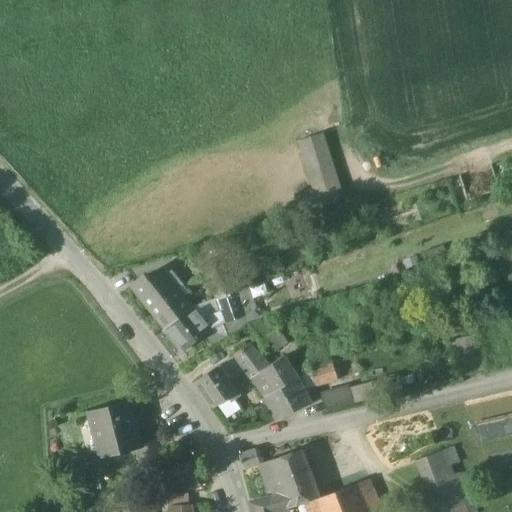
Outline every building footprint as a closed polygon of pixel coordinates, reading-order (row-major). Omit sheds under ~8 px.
[(324,133),(296,142),(318,207),(345,198),(324,133)] [(225,257),(204,264),(208,276),(229,269),(225,257)] [(332,260),(306,269),(309,278),(335,269),(332,260)] [(229,269),(208,276),(211,286),(231,276),(229,269)] [(147,275),(132,287),(148,308),(176,286),(163,270),(150,280),(147,275)] [(231,276),(211,286),(216,300),(237,293),(233,282),(231,276)] [(245,278),(233,282),(237,293),(248,289),(245,278)] [(176,286),(148,308),(165,330),(193,308),(176,286)] [(237,293),(216,300),(220,312),(241,304),(240,301),(251,297),(248,289),(237,293)] [(251,297),(240,301),(241,304),(245,315),(256,311),(251,297)] [(241,304),(220,312),(224,322),(239,317),(245,315),(241,304)] [(193,308),(165,330),(182,351),(210,329),(193,308)] [(224,322),(222,323),(226,337),(242,327),(239,317),(224,322)] [(272,320),(254,331),(268,354),(284,344),(272,320)] [(251,347),(235,356),(251,377),(266,368),(251,347)] [(232,357),(221,365),(227,375),(231,372),(230,370),(238,364),(232,357)] [(266,368),(251,377),(266,397),(297,379),(284,357),(266,368)] [(333,364),(311,370),(315,384),(340,377),(339,373),(336,374),(333,364)] [(221,365),(196,382),(214,408),(227,399),(239,391),(227,375),(221,365)] [(244,372),(236,378),(244,388),(252,382),(244,372)] [(297,379),(266,397),(279,420),(311,401),(297,379)] [(372,398),(369,384),(350,389),(353,403),(372,398)] [(349,386),(321,393),(326,412),(354,405),(353,403),(350,389),(349,386)] [(239,391),(227,399),(231,404),(242,396),(239,391)] [(130,403),(90,413),(101,456),(141,446),(130,403)] [(476,439),(511,434),(511,413),(474,419),(476,439)] [(453,445),(444,449),(450,464),(459,460),(453,445)] [(256,449),(240,455),(244,469),(260,464),(264,458),(262,452),(258,450),(256,449)] [(444,449),(419,459),(436,500),(461,493),(450,464),(444,449)] [(302,450),(260,464),(270,497),(283,493),(288,504),(317,493),(302,450)] [(363,511),(353,486),(318,500),(323,511),(363,511)] [(166,492),(165,511),(185,511),(185,492),(166,492)] [(270,497),(252,501),(254,511),(260,511),(275,510),(289,506),(288,504),(283,493),(270,497)] [(468,511),(461,493),(436,500),(440,511),(468,511)]
